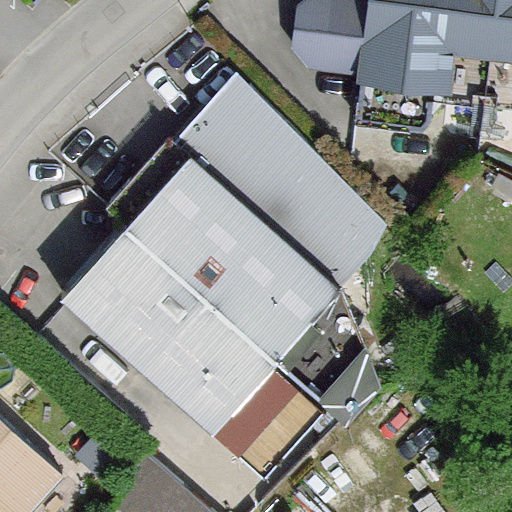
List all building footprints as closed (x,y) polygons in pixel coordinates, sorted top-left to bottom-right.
[(446,83),(456,0),(304,0),(299,4),(296,30),(313,52),(366,58),(364,73),(446,83)] [(511,0),(456,0),(452,43),(511,50),(511,0)] [(511,50),(452,43),(446,83),(445,95),(511,102),(511,50)] [(126,222),(63,292),(233,443),(298,374),(347,417),(379,379),(368,350),(357,322),(341,282),(192,149),(126,222)] [(367,256),(338,279),(341,282),(357,322),(369,310),(369,259),(367,256)] [(369,310),(357,322),(368,350),(381,344),(369,310)] [(284,487),(347,417),(298,374),(233,443),(284,487)] [(0,498),(15,511),(24,511),(62,472),(0,414),(0,498)] [(218,511),(145,447),(123,494),(143,511),(218,511)] [(15,511),(0,498),(0,511),(15,511)]
